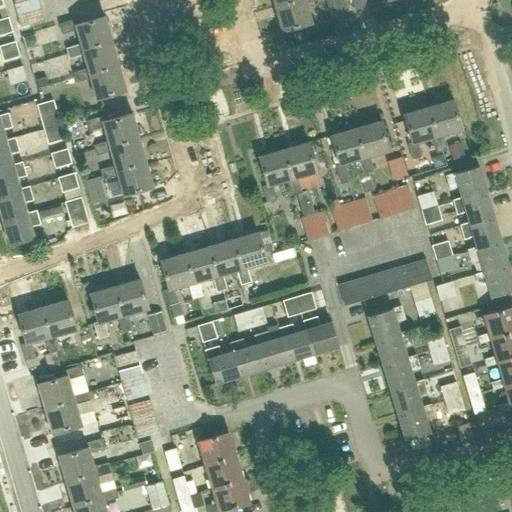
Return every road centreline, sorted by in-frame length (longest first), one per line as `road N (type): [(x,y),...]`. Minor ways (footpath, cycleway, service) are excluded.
road 1 (residential): [(286,511),(253,409),(349,381),(376,476),(511,441)]
road 2 (residential): [(0,276),(185,201),(137,0)]
road 3 (residential): [(237,0),(256,70),(475,5)]
